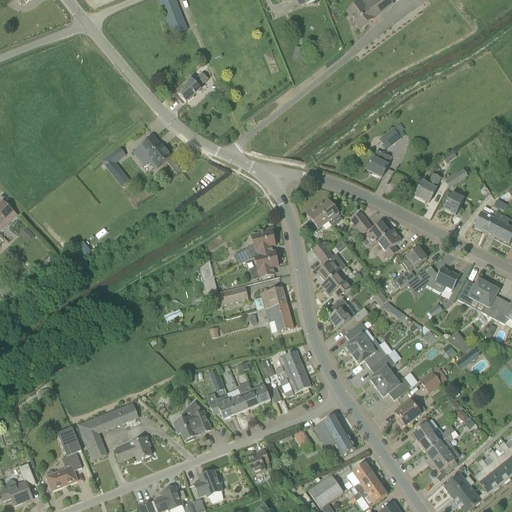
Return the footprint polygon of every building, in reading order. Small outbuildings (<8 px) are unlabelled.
[(174,0),(159,0),(174,37),(187,32),(174,0)] [(388,0),(375,0),(370,4),(371,6),(366,9),(361,2),(347,13),(360,30),(374,20),(373,18),(378,14),(379,16),(393,5),(388,0)] [(301,61),(304,50),(296,48),(293,59),(301,61)] [(191,81),(178,93),(187,103),(188,102),(189,103),(194,99),(193,98),(200,91),(199,89),(208,80),(202,74),(193,83),(191,81)] [(404,137),(397,127),(379,141),(387,151),(401,140),(401,139),(404,137)] [(157,169),(171,159),(162,147),(161,148),(153,138),(134,154),(144,167),(151,161),(157,169)] [(392,160),(384,156),(377,152),(373,159),(367,172),(382,179),(392,160)] [(456,158),(452,153),(443,160),(447,165),(456,158)] [(114,163),(107,169),(112,176),(119,170),(115,165),(114,163)] [(450,190),(468,179),(464,172),(446,182),(450,190)] [(422,183),(415,197),(429,204),(437,191),(435,190),(441,180),(434,176),(428,186),(422,183)] [(452,194),(443,211),(456,218),(465,201),(452,194)] [(317,208),(328,223),(339,216),(327,200),(317,208)] [(0,205),(0,228),(3,231),(17,217),(3,202),(0,205)] [(499,210),(503,212),(506,207),(497,202),(494,208),(499,210)] [(482,214),(474,228),(486,234),(497,214),(499,210),(494,208),(493,207),(491,211),(488,210),(485,208),(482,214)] [(328,223),(317,208),(307,216),(311,221),(306,225),(313,235),(328,223)] [(357,230),(367,222),(361,214),(351,222),(357,230)] [(486,234),(509,246),(511,240),(511,229),(507,227),(510,221),(497,214),(486,234)] [(372,229),(367,222),(357,230),(362,236),(372,229)] [(367,237),(374,247),(377,245),(390,235),(389,235),(382,225),(367,237)] [(21,234),(29,242),(35,237),(27,229),(21,234)] [(254,246),(247,250),(234,257),(239,266),(250,261),(255,260),(255,259),(273,255),(271,248),(275,247),(272,237),(274,236),(272,230),(260,233),(261,236),(252,238),(254,246)] [(383,256),(387,261),(395,255),(391,250),(401,242),(393,232),(389,235),(390,235),(377,245),(385,255),(383,256)] [(318,259),(328,252),(322,244),(312,252),(318,259)] [(395,283),(401,290),(415,279),(411,274),(420,266),(420,265),(427,260),(418,250),(400,263),(408,272),(395,283)] [(324,266),(325,266),(329,262),(334,258),(328,252),(318,259),(324,266)] [(255,259),(255,260),(257,267),(250,271),(253,281),(274,276),(273,269),(278,268),(277,263),(278,262),(277,256),(275,256),(275,254),(273,255),(255,259)] [(334,258),(329,262),(325,266),(327,268),(318,275),(325,285),(336,277),(340,273),(346,269),(336,256),(334,258)] [(203,283),(214,278),(210,262),(200,270),(203,283)] [(340,273),(336,277),(325,285),(321,288),(329,298),(337,292),(340,297),(350,289),(346,285),(347,281),(345,279),(352,274),(347,268),(346,269),(340,273)] [(453,292),(460,279),(442,269),(438,276),(436,275),(430,268),(407,286),(415,296),(428,286),(433,288),(435,283),(453,292)] [(369,275),(363,269),(360,271),(361,273),(365,279),(365,278),(366,280),(370,276),(369,275)] [(214,278),(203,283),(206,297),(218,294),(214,278)] [(474,286),(467,283),(457,301),(468,307),(473,302),(479,305),(488,286),(478,281),(475,288),(473,287),(474,286)] [(493,320),(503,302),(497,299),(495,298),(499,292),(488,286),(479,305),(484,308),(483,315),(493,320)] [(0,293),(7,301),(14,295),(7,287),(0,292),(0,293)] [(245,287),(218,294),(206,297),(208,305),(219,302),(220,308),(248,301),(245,287)] [(265,310),(286,305),(282,289),(261,295),(262,299),(254,301),(256,312),(265,310)] [(380,294),(373,299),(380,308),(387,302),(380,294)] [(329,320),(338,331),(350,321),(355,317),(359,323),(369,316),(364,309),(355,316),(343,301),(331,310),(335,316),(329,320)] [(511,322),(511,304),(511,307),(509,306),(510,305),(503,302),(493,320),(504,326),(509,321),(511,322)] [(278,334),(293,330),(286,305),(265,310),(269,324),(275,322),(278,334)] [(442,312),(438,306),(433,310),(437,315),(442,312)] [(176,318),(182,316),(179,311),(171,314),(173,319),(176,318)] [(362,324),(345,337),(349,343),(350,342),(351,344),(345,348),(352,357),(368,345),(374,341),(367,332),(362,324)] [(430,333),(430,332),(425,328),(418,332),(423,338),(430,333)] [(217,329),(209,331),(211,340),(219,338),(217,329)] [(430,333),(423,338),(429,346),(435,340),(430,333)] [(461,339),(457,333),(446,342),(452,346),(461,339)] [(368,345),(352,357),(359,366),(365,362),(366,364),(365,364),(370,370),(381,362),(386,357),(387,356),(388,356),(392,353),(385,343),(379,347),(372,350),(368,345)] [(458,350),(465,355),(471,350),(466,344),(458,350)] [(454,352),(449,346),(443,350),(448,357),(454,352)] [(475,349),(460,361),(465,368),(480,356),(475,349)] [(301,365),(296,353),(278,360),(282,369),(275,372),(277,377),(284,374),(283,372),(301,365)] [(376,376),(370,381),(377,390),(393,378),(389,373),(395,365),(388,356),(387,356),(386,357),(381,362),(370,370),(374,375),(376,376)] [(288,384),(306,376),(301,365),(283,372),(284,374),(286,381),(280,383),(282,388),(289,386),(288,384)] [(268,368),(262,371),(266,380),(275,376),(271,367),(268,368)] [(442,386),(441,385),(447,381),(438,369),(432,374),(420,383),(429,396),(442,386)] [(217,376),(210,378),(217,394),(223,391),(217,376)] [(311,388),(306,376),(288,384),(289,386),(282,388),(285,395),(287,400),(294,397),(293,396),(311,388)] [(377,390),(383,399),(389,395),(391,396),(390,397),(394,403),(411,389),(404,379),(397,383),(393,378),(377,390)] [(259,407),(271,402),(264,386),(252,392),(259,407)] [(269,392),(275,405),(282,402),(276,389),(269,392)] [(50,399),(49,391),(42,392),(39,393),(40,394),(41,401),(50,399)] [(229,401),(235,417),(247,412),(241,396),(239,392),(227,396),(229,401)] [(241,396),(247,412),(259,407),(252,392),(241,396)] [(224,422),(235,417),(229,401),(227,396),(216,401),(214,396),(206,399),(214,417),(220,414),(224,422)] [(402,428),(405,427),(405,428),(421,416),(416,410),(421,406),(415,400),(411,403),(395,415),(399,420),(398,422),(402,428)] [(184,421),(174,425),(178,435),(181,434),(184,443),(186,442),(187,443),(194,440),(193,439),(196,438),(195,437),(200,434),(201,436),(211,432),(203,412),(195,403),(182,415),(184,421)] [(139,421),(133,405),(77,427),(91,463),(104,458),(96,438),(139,421)] [(467,416),(459,411),(455,417),(463,422),(467,416)] [(341,458),(355,450),(336,416),(314,429),(328,453),(335,448),(341,458)] [(415,448),(439,431),(439,430),(432,421),(429,424),(425,419),(414,427),(417,432),(412,436),(416,443),(413,446),(415,448)] [(470,421),(465,427),(470,431),(475,425),(470,421)] [(46,478),(48,483),(52,493),(77,483),(74,473),(82,469),(76,454),(82,452),(72,429),(57,435),(66,458),(62,460),(66,471),(54,475),(53,473),(51,472),(48,473),(47,476),(47,478),(46,478)] [(421,449),(425,455),(449,437),(446,432),(442,435),(439,431),(415,448),(417,452),(421,449)] [(313,448),(304,432),(294,437),(303,453),(313,448)] [(449,437),(425,455),(430,461),(426,464),(429,467),(452,449),(449,444),(453,441),(449,437)] [(114,452),(118,464),(136,457),(138,462),(152,457),(149,449),(150,448),(147,439),(114,452)] [(504,454),(498,459),(496,461),(511,479),(511,478),(511,458),(507,453),(509,451),(509,450),(504,444),(499,448),(504,454)] [(452,449),(429,467),(431,470),(435,467),(439,473),(443,471),(447,475),(458,467),(455,463),(461,459),(453,449),(452,449)] [(269,464),(264,452),(253,456),(254,457),(246,460),(253,477),(265,472),(263,467),(269,464)] [(493,463),(487,467),(488,468),(485,470),(500,488),(511,479),(496,461),(498,459),(493,452),(493,453),(490,455),(488,456),(493,463)] [(474,478),(486,493),(489,497),(500,488),(485,470),(488,468),(487,467),(482,461),(477,465),(483,471),(474,478)] [(28,489),(36,486),(28,465),(19,469),(25,483),(17,487),(15,483),(11,482),(8,483),(6,487),(8,490),(0,493),(0,494),(3,503),(11,500),(14,508),(20,506),(19,504),(31,499),(32,501),(32,500),(28,489)] [(373,475),(365,465),(347,478),(355,488),(373,475)] [(217,480),(214,472),(203,477),(205,482),(194,486),(199,499),(206,496),(208,499),(222,493),(219,486),(222,485),(219,479),(217,480)] [(380,486),(373,475),(355,488),(354,489),(358,494),(353,497),(356,502),(367,495),(380,486)] [(451,498),(472,481),(469,478),(464,482),(459,476),(444,488),(451,498)] [(320,510),(343,494),(332,478),(309,494),(320,510)] [(458,506),(474,494),(469,489),(474,485),(472,481),(451,498),(458,506)] [(367,495),(362,498),(369,509),(387,496),(380,486),(367,495)] [(160,500),(154,502),(157,511),(165,511),(168,511),(169,511),(183,506),(181,502),(186,500),(183,492),(178,494),(176,488),(161,494),(164,501),(161,502),(160,500)] [(462,511),(469,511),(489,497),(486,493),(478,499),(474,494),(458,506),(462,511)] [(205,511),(201,501),(194,504),(194,505),(196,511),(205,511)] [(154,511),(151,503),(138,508),(139,511),(154,511)]
